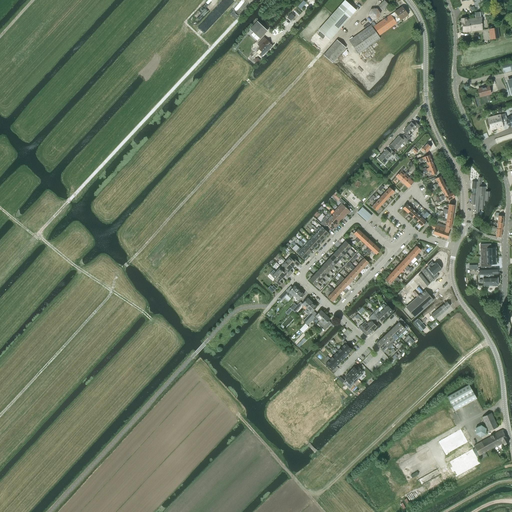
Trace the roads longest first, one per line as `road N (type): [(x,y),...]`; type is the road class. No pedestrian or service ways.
road 1 (track): [(0,278),(252,2)]
road 2 (unclassified): [(511,337),(504,307),(506,186),(456,95),(447,0)]
road 3 (track): [(123,267),(274,103),(245,77)]
road 4 (track): [(312,499),(489,340)]
road 5 (tertiary): [(511,447),(489,340),(452,282),(455,247)]
road 6 (track): [(0,206),(166,332)]
road 7 (track): [(123,267),(112,290),(0,416)]
road 8 (residential): [(299,277),(355,219),(393,251)]
